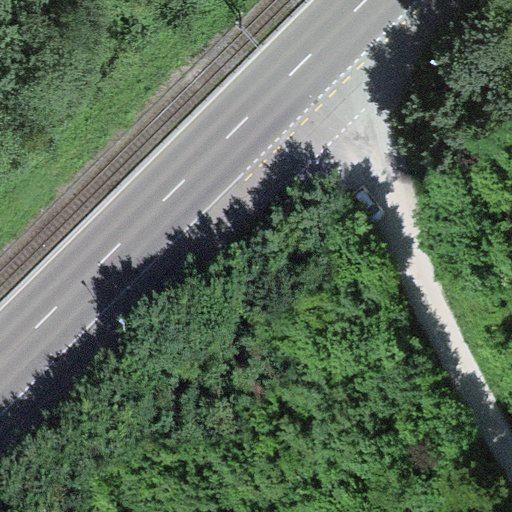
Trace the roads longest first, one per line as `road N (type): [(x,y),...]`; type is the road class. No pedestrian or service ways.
road 1 (primary): [(368,0),(0,367)]
road 2 (track): [(292,75),(367,148),(439,327),(511,458)]
